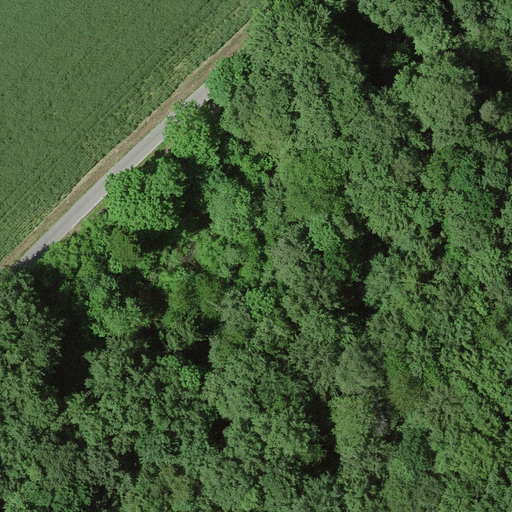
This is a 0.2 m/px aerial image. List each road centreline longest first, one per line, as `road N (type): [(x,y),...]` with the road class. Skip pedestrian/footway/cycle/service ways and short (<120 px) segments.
road 1 (track): [(305,511),(316,440),(378,242),(467,0)]
road 2 (unclassified): [(309,0),(243,73),(0,282)]
